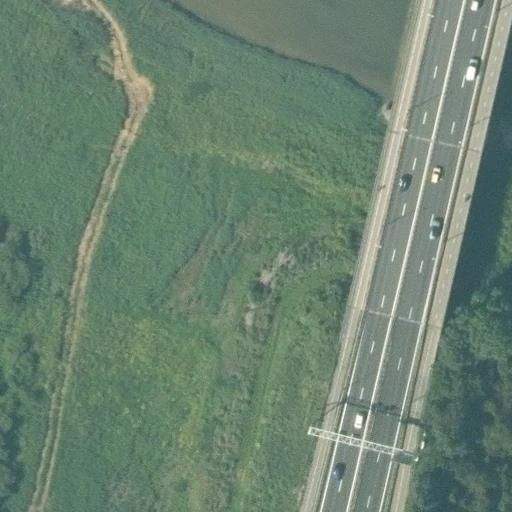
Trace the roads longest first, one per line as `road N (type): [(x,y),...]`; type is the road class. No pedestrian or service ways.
road 1 (motorway): [(454,0),(335,511)]
road 2 (motorway): [(366,511),(482,0)]
road 3 (track): [(123,259),(99,384),(109,460),(101,511)]
